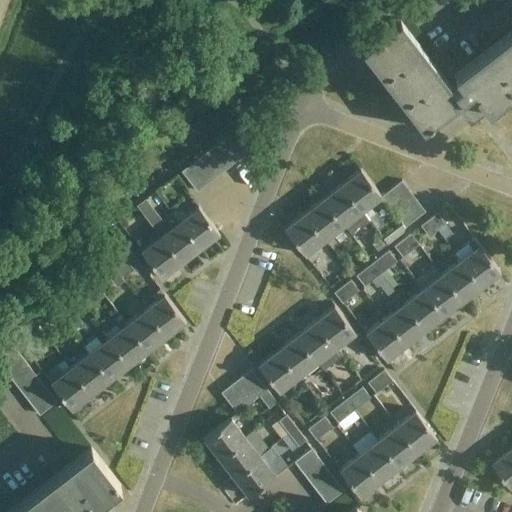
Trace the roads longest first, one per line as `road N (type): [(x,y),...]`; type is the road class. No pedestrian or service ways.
road 1 (residential): [(146,511),(301,100),(511,188)]
road 2 (residential): [(440,511),(511,327)]
